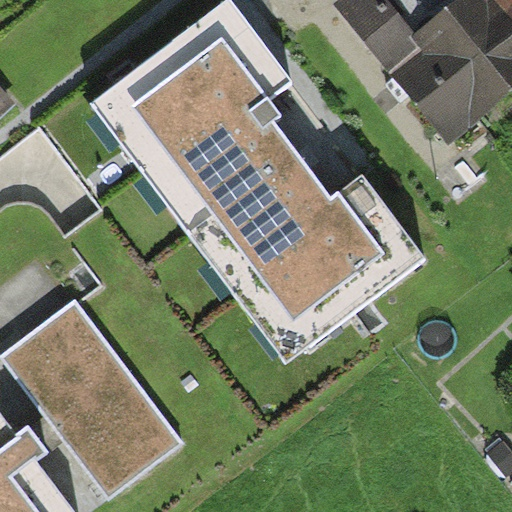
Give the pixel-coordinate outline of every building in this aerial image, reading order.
[(236,0),(231,0),(115,86),(311,351),(431,263),(236,0)] [(511,0),(366,0),(343,20),(467,163),(511,123),(511,0)] [(0,122),(17,104),(0,88),(0,122)] [(108,497),(180,444),(75,301),(3,354),(108,497)] [(0,511),(69,511),(0,417),(0,511)]
